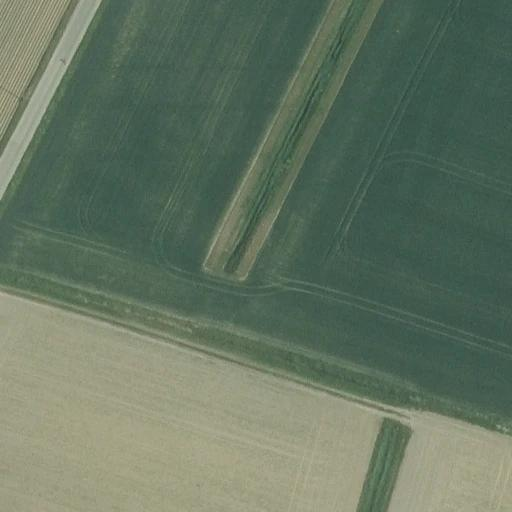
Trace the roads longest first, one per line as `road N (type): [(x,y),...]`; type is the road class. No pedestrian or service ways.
road 1 (track): [(0,290),(412,419)]
road 2 (unclassified): [(0,181),(91,0)]
